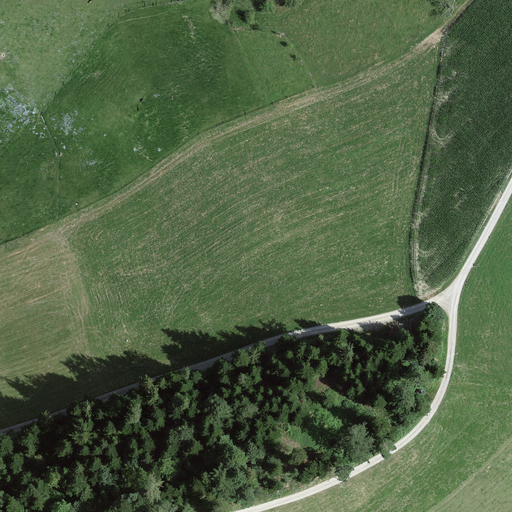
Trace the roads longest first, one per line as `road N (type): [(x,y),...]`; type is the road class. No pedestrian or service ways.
road 1 (unclassified): [(0,432),(261,344),(450,294)]
road 2 (unclassified): [(450,294),(448,374),(420,425),(348,474),(243,511)]
road 3 (track): [(160,0),(115,10),(80,36),(0,158)]
road 4 (unclassified): [(511,185),(450,294)]
